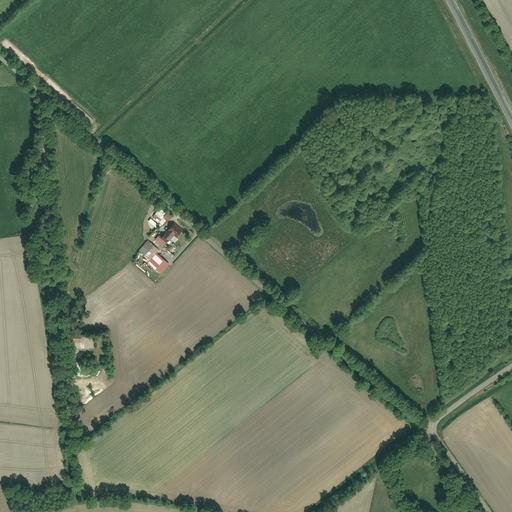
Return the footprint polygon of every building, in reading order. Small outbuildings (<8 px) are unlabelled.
[(159,242),(164,247),(175,236),(178,239),(184,233),(175,225),(169,231),(171,232),(166,238),(164,236),(159,242)] [(148,241),(138,252),(150,262),(160,251),(148,241)] [(153,267),(161,274),(169,264),(160,257),(153,267)] [(66,335),(67,345),(83,344),(82,335),(66,335)] [(85,359),(86,369),(100,369),(100,358),(85,359)] [(71,364),(71,376),(82,376),(81,364),(71,364)]
